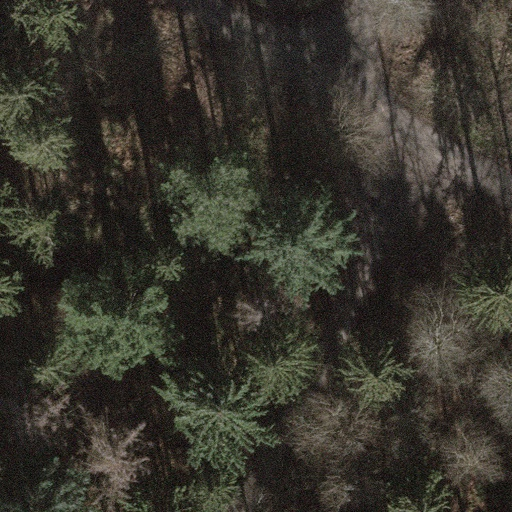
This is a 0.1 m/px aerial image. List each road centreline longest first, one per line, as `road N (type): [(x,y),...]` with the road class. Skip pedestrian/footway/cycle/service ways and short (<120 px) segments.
road 1 (track): [(438,144),(237,511)]
road 2 (track): [(199,0),(331,79)]
road 3 (track): [(331,79),(438,144)]
